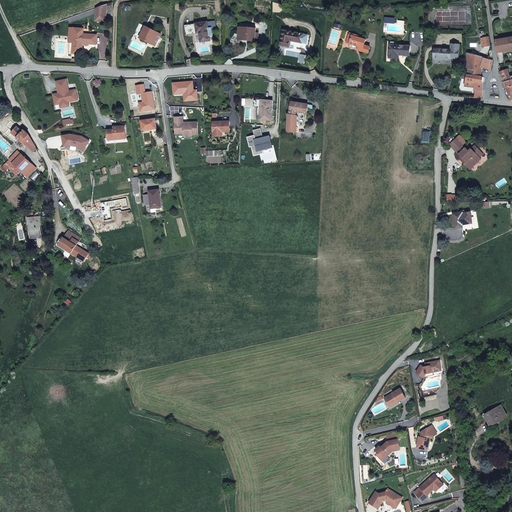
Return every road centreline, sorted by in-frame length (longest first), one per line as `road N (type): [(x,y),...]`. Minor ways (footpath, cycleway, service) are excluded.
road 1 (unclassified): [(362,511),(358,421),(432,315),(448,99)]
road 2 (unclassified): [(157,73),(270,72),(448,99)]
road 3 (unclassified): [(44,152),(12,99),(11,70),(157,73)]
